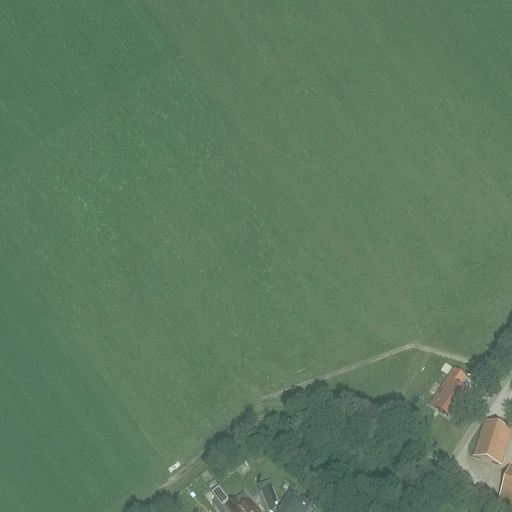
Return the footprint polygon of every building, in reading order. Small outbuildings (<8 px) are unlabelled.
[(455,370),(450,377),(448,380),(455,385),(457,381),(461,384),(465,377),(455,370)] [(455,385),(448,380),(436,398),(431,406),(436,410),(448,418),(461,399),(466,392),(459,387),(455,385)] [(501,466),(511,431),(485,423),(474,458),(501,466)] [(511,468),(510,468),(499,503),(511,506),(511,468)] [(223,511),(230,500),(221,495),(214,506),(223,511)] [(243,495),(235,502),(234,501),(226,508),(229,511),(259,511),(256,508),(255,509),(250,503),(243,495)] [(279,511),(305,511),(310,505),(298,498),(295,503),(288,499),(279,511)]
